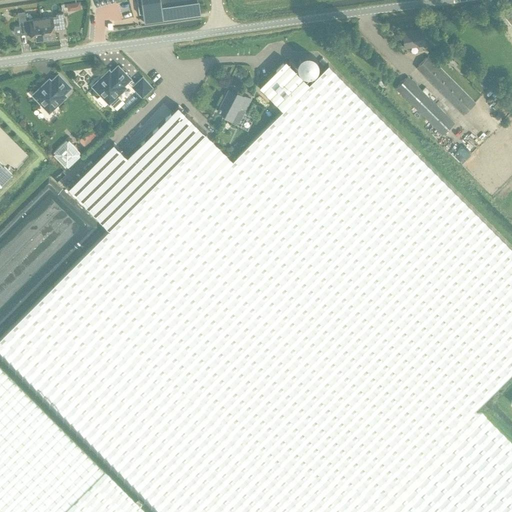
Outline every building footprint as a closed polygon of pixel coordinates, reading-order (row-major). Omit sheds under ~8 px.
[(136,0),(139,13),(143,12),(144,22),(154,20),(154,18),(162,17),(163,17),(199,12),(197,0),(136,0)] [(67,3),(68,10),(81,8),(80,1),(67,3)] [(41,17),(39,17),(25,19),(24,11),(17,12),(19,25),(16,25),(14,26),(13,28),(13,32),(15,33),(17,34),(31,32),(32,39),(43,37),(41,17)] [(54,28),(65,27),(63,12),(56,13),(56,15),(41,17),(43,37),(55,35),(54,28)] [(404,46),(431,42),(429,26),(402,31),(404,46)] [(463,114),(475,102),(428,55),(416,67),(463,114)] [(108,228),(0,336),(0,361),(150,511),(395,511),(484,424),(478,417),(471,410),(511,369),(511,248),(328,64),(309,83),(309,82),(285,59),(259,85),(277,102),(282,108),(283,109),(233,159),(205,131),(178,104),(127,154),(114,140),(68,186),(67,187),(108,227),(108,228)] [(109,69),(92,85),(109,102),(113,107),(122,99),(118,94),(125,86),(123,84),(127,80),(132,85),(135,83),(130,78),(118,65),(111,71),(109,69)] [(32,94),(49,111),(65,95),(63,93),(70,86),(58,73),(51,80),(49,78),(32,94)] [(442,134),(454,122),(407,75),(395,87),(442,134)] [(152,86),(142,76),(132,85),(142,95),(152,86)] [(228,89),(217,110),(231,118),(239,121),(242,114),(243,113),(241,111),(243,108),(245,109),(251,98),(236,90),(235,93),(228,89)] [(67,166),(80,154),(79,153),(80,152),(68,139),(67,141),(65,139),(53,151),(55,152),(53,154),(64,166),(66,165),(67,166)] [(461,162),(470,154),(461,146),(453,154),(461,162)] [(0,161),(0,184),(11,173),(0,161)] [(0,511),(72,511),(105,480),(0,374),(0,511)] [(485,424),(396,511),(511,511),(511,451),(490,430),(485,424)] [(137,511),(105,480),(72,511),(137,511)]
